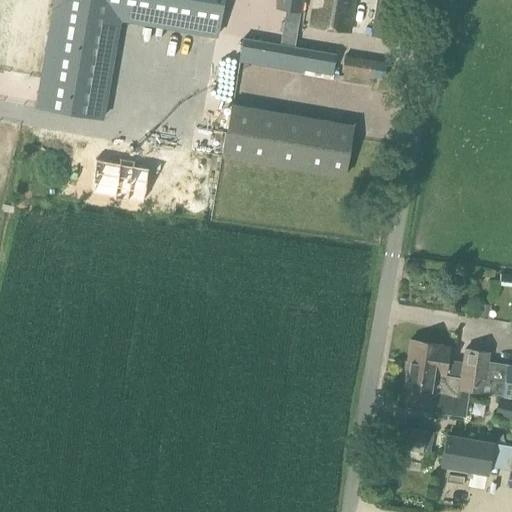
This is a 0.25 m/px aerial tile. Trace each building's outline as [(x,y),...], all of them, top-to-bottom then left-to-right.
[(221,22),(224,0),(60,0),(42,110),(100,119),(117,6),(221,22)] [(277,0),(277,8),(286,10),(300,12),(302,0),(277,0)] [(313,0),(310,25),(350,31),(354,0),(313,0)] [(402,0),(375,0),(371,35),(397,39),(402,0)] [(294,48),(298,23),(284,21),(280,46),(294,48)] [(332,79),(336,56),(294,48),(280,46),(241,39),(237,63),(332,79)] [(396,61),(345,53),(339,87),(390,95),(396,61)] [(346,176),(354,123),(233,106),(225,158),(346,176)] [(213,200),(223,137),(209,135),(198,198),(213,200)] [(151,167),(97,159),(93,181),(95,181),(93,193),(115,196),(115,199),(129,200),(130,198),(146,200),(151,167)] [(445,375),(448,361),(450,346),(443,344),(411,338),(406,369),(418,371),(418,367),(439,371),(438,374),(445,375)] [(511,365),(487,362),(489,353),(465,349),(461,378),(459,388),(461,389),(483,392),(511,396),(511,365)] [(459,398),(461,389),(459,388),(461,378),(445,375),(438,374),(439,371),(418,367),(418,371),(406,369),(400,400),(433,406),(435,394),(459,398)] [(496,414),(511,417),(511,399),(500,397),(496,414)] [(390,422),(385,445),(423,451),(426,429),(390,422)] [(495,441),(445,432),(440,465),(489,474),(492,462),(500,464),(499,467),(511,469),(511,446),(494,443),(495,441)]
